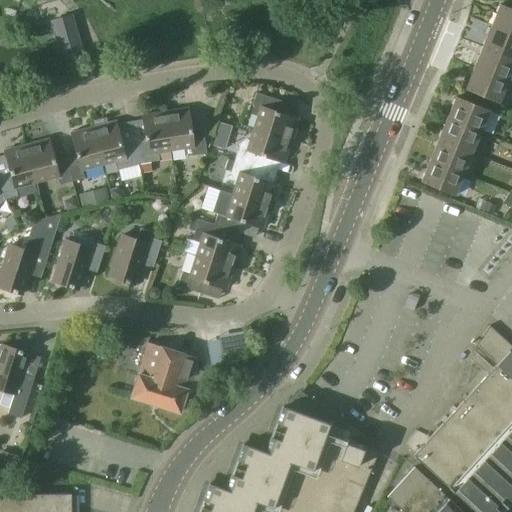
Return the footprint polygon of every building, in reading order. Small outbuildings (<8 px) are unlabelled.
[(492,26),(511,34),(511,9),(501,5),(492,26)] [(82,55),(72,21),(53,27),(63,60),(82,55)] [(511,34),(492,26),(483,47),(511,58),(511,34)] [(475,68),(507,81),(511,69),(511,58),(483,47),(475,68)] [(466,89),(498,103),(507,81),(475,68),(466,89)] [(253,130),(290,142),(297,120),(275,113),(279,101),(256,94),(252,107),(253,107),(251,115),(257,117),(253,130)] [(456,96),(447,118),(480,131),(489,110),(456,96)] [(187,109),(165,113),(171,152),(184,150),(185,156),(188,157),(193,157),(206,155),(203,131),(191,132),(187,109)] [(146,140),(134,142),(138,165),(150,163),(149,155),(171,152),(165,113),(143,116),(146,140)] [(447,118),(439,139),(471,152),(480,131),(447,118)] [(115,122),(92,128),(103,166),(115,163),(117,171),(126,169),(138,165),(134,142),(121,145),(115,122)] [(77,157),(65,160),(72,183),(84,180),(82,172),(103,166),(92,128),(70,134),(77,157)] [(235,160),(257,167),(261,156),(283,164),(290,142),(253,130),(249,141),(246,140),(240,144),(235,160)] [(430,160),(463,173),(471,152),(439,139),(430,160)] [(48,140),(26,146),(36,184),(57,178),(59,186),(72,183),(65,160),(54,163),(48,140)] [(0,157),(0,191),(5,201),(17,197),(15,189),(36,184),(26,146),(4,152),(5,156),(0,157)] [(232,196),(269,208),(276,186),(254,179),(257,167),(235,160),(231,172),(230,176),(234,183),(236,183),(232,196)] [(422,182),(454,195),(463,173),(430,160),(422,182)] [(79,196),(83,210),(108,203),(105,189),(79,196)] [(213,226),(221,229),(236,234),(240,222),(262,229),(269,208),(232,196),(219,192),(213,212),(217,214),(213,226)] [(511,207),(511,197),(509,195),(502,205),(510,210),(511,207)] [(0,272),(0,288),(22,295),(30,271),(41,275),(60,216),(45,219),(38,241),(28,238),(24,251),(8,246),(0,272)] [(202,236),(195,257),(233,269),(240,247),(217,240),(221,229),(213,226),(198,221),(194,233),(202,236)] [(108,277),(134,285),(142,262),(154,265),(161,242),(148,238),(150,233),(140,230),(136,241),(121,237),(108,277)] [(52,282),(78,291),(86,267),(97,270),(105,247),(92,243),(90,250),(64,241),(52,282)] [(177,287),(200,294),(203,283),(226,290),(233,269),(195,257),(189,277),(181,275),(177,287)] [(413,312),(418,300),(408,296),(403,308),(413,312)] [(414,455),(475,511),(503,511),(511,502),(511,346),(490,326),(475,347),(496,365),(414,455)] [(245,330),(219,334),(223,355),(248,351),(245,330)] [(155,405),(179,413),(196,360),(148,344),(131,398),(155,405)] [(7,415),(21,420),(32,383),(20,379),(28,355),(1,346),(0,348),(0,390),(3,391),(0,400),(0,405),(9,409),(7,415)] [(352,511),(378,453),(295,395),(286,408),(282,407),(264,453),(241,445),(224,491),(208,485),(197,511),(352,511)] [(464,511),(445,494),(443,496),(414,469),(387,499),(401,511),(464,511)] [(0,511),(70,511),(70,496),(46,496),(37,496),(0,496),(0,511)]
